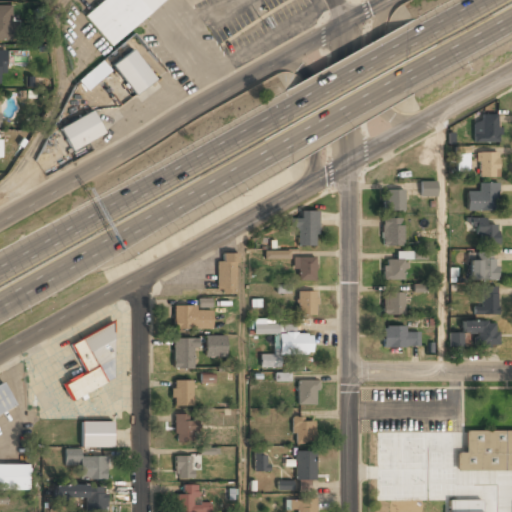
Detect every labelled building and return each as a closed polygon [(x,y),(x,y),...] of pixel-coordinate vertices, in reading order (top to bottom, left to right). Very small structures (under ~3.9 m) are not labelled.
[(102,0),(83,16),(109,47),(111,46),(166,0),(102,0)] [(0,6),(0,42),(10,42),(10,6),(0,6)] [(113,65),(132,97),(154,84),(135,51),(113,65)] [(78,80),(86,90),(110,71),(102,61),(78,80)] [(71,150),(104,133),(92,110),(59,128),(71,150)] [(498,115),(481,115),(481,124),(473,124),(473,143),(498,143),(498,115)] [(456,152),(457,170),(468,170),(467,152),(456,152)] [(476,153),(476,178),(497,178),(497,153),(476,153)] [(496,183),(477,183),(477,193),(465,193),(465,211),(496,211),(496,183)] [(434,184),(421,184),(421,196),(434,195),(434,184)] [(402,191),(384,191),(384,213),(402,213),(402,191)] [(316,211),(299,211),(299,220),(295,220),(295,246),(316,246),(316,211)] [(381,219),(381,247),(402,247),(402,219),(381,219)] [(497,245),(497,226),(485,226),(485,219),(474,219),(474,245),(497,245)] [(290,251),(264,250),(264,259),(290,260),(290,251)] [(383,281),(405,281),(405,260),(424,260),(424,253),(396,253),(396,260),(383,260),(383,281)] [(234,294),(234,255),(216,255),(216,294),(234,294)] [(314,258),(294,258),(294,281),(314,281),(314,258)] [(468,258),(468,281),(495,281),(495,258),(468,258)] [(497,287),(481,287),(481,307),(474,307),(474,316),(497,315),(497,287)] [(315,291),(296,291),(296,315),(315,315),(315,291)] [(382,316),(402,316),(402,294),(382,294),(382,316)] [(173,330),(201,330),(201,307),(173,307),(173,330)] [(473,335),(473,348),(497,348),(497,322),(461,322),(461,335),(473,335)] [(311,355),(311,335),(292,335),(292,325),(253,325),(253,335),(273,335),(274,355),(260,355),(260,368),(280,368),(280,355),(311,355)] [(68,344),(81,374),(61,383),(69,400),(111,381),(104,365),(120,358),(106,327),(68,344)] [(382,328),(382,348),(418,348),(418,333),(405,333),(405,328),(382,328)] [(448,346),(463,347),(463,333),(448,332),(448,346)] [(205,356),(224,356),(224,337),(205,337),(205,356)] [(193,339),(172,339),(172,370),(193,370),(193,339)] [(297,381),(297,404),(316,404),(316,381),(297,381)] [(191,382),(171,382),(171,408),(191,408),(191,382)] [(0,414),(14,408),(4,385),(0,386),(0,414)] [(173,416),(173,442),(193,442),(193,416),(173,416)] [(291,421),(291,437),(314,437),(314,421),(291,421)] [(79,423),(79,448),(112,448),(112,423),(79,423)] [(463,430),(511,430),(511,469),(454,469),(454,453),(463,453),(463,430)] [(79,458),(79,451),(63,451),(63,468),(78,468),(78,481),(105,481),(106,458),(79,458)] [(295,452),(295,492),(313,492),(313,452),(295,452)] [(254,471),(264,471),(264,453),(254,453),(254,471)] [(173,457),(173,479),(191,479),(191,457),(173,457)] [(0,465),(0,491),(28,492),(28,466),(0,465)] [(277,490),(293,490),(293,480),(277,481),(277,490)] [(177,486),(176,511),(209,511),(209,505),(196,505),(196,486),(177,486)] [(105,511),(105,487),(53,488),(53,500),(85,500),(85,511),(105,511)] [(295,511),(314,511),(314,500),(285,500),(285,511),(295,511)] [(447,511),(447,500),(480,500),(480,511),(447,511)]
